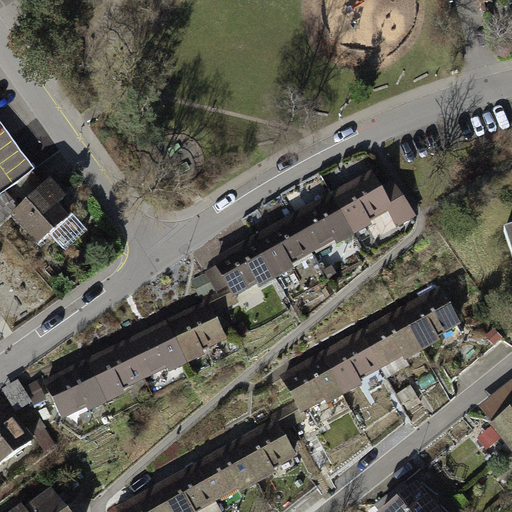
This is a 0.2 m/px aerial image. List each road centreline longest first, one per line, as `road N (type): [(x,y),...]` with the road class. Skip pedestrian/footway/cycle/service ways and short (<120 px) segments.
road 1 (residential): [(482,84),(378,124),(153,253)]
road 2 (residential): [(0,39),(153,253)]
road 3 (residential): [(317,511),(511,363)]
road 4 (residential): [(153,253),(0,367)]
